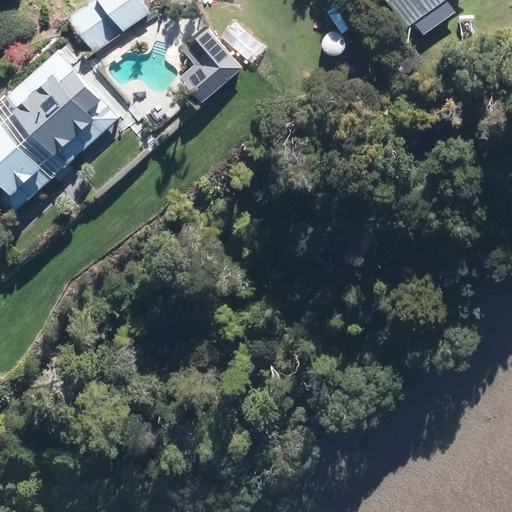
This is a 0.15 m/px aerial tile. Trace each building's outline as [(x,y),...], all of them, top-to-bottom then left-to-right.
[(76,0),(61,11),(88,49),(121,26),(121,24),(151,4),(148,0),(76,0)] [(406,16),(426,2),(429,0),(386,0),(400,20),(406,16)] [(426,2),(406,16),(415,30),(435,16),(426,2)] [(238,63),(204,23),(178,45),(190,59),(176,71),(198,97),(238,63)] [(0,201),(7,209),(115,113),(51,43),(0,87),(0,201)]
